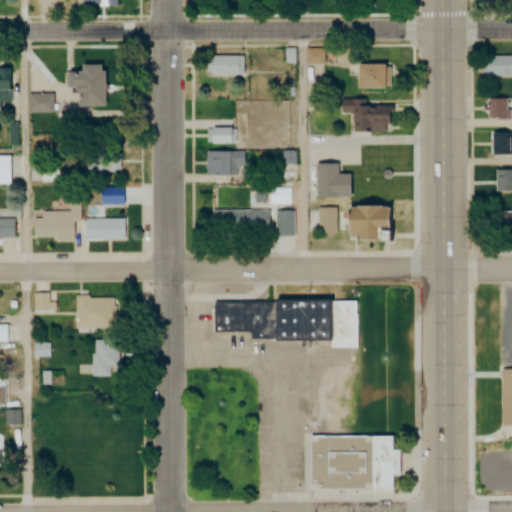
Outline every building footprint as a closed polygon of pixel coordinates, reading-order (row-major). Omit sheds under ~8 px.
[(306,63),(322,63),(322,50),(306,50),(306,63)] [(511,55),(483,55),(483,77),(511,77),(511,55)] [(209,77),(243,77),(243,56),(209,56),(209,77)] [(354,63),(381,63),(381,86),(354,87),(354,63)] [(64,69),(64,89),(75,89),(75,106),(102,106),(102,69),(64,69)] [(53,94),(27,94),(27,114),(53,114),(53,94)] [(509,99),(491,99),(491,119),(509,119),(509,99)] [(353,131),(389,131),(389,101),(339,101),(339,114),(353,114),(353,131)] [(236,144),(236,129),(208,129),(208,144),(236,144)] [(511,133),(495,133),(495,157),(511,157),(511,133)] [(206,152),(206,176),(243,176),(243,152),(206,152)] [(0,155),(9,155),(8,184),(0,184),(0,155)] [(86,171),(120,171),(120,158),(86,158),(86,171)] [(336,164),(314,164),(314,198),(349,198),(349,174),(336,174),(336,164)] [(495,192),(511,192),(511,170),(495,170),(495,192)] [(70,212),(40,212),(40,219),(31,219),(32,241),(72,240),(72,223),(80,222),(80,204),(70,204),(70,212)] [(341,240),(384,240),(384,207),(342,206),(341,240)] [(317,208),(317,234),(333,234),(333,208),(317,208)] [(267,211),(211,211),(211,233),(267,233),(267,211)] [(511,212),(500,212),(500,235),(511,234),(511,212)] [(124,219),(124,238),(84,238),(85,218),(124,219)] [(53,313),(53,294),(33,294),(33,313),(53,313)] [(74,329),(116,329),(116,297),(74,297),(74,329)] [(357,301),(212,301),(212,333),(249,333),(249,341),(327,341),(327,348),(357,348),(357,301)] [(492,341),(511,340),(511,316),(492,317),(492,341)] [(92,375),(116,375),(116,340),(92,340),(92,375)] [(50,357),(50,343),(32,344),(32,358),(50,357)] [(511,424),(502,425),(501,369),(511,368),(511,424)] [(5,425),(20,425),(20,411),(4,411),(5,425)] [(307,429),(389,430),(389,443),(397,444),(397,469),(390,469),(390,484),(307,485),(307,429)] [(481,461),(481,493),(508,493),(508,461),(481,461)]
